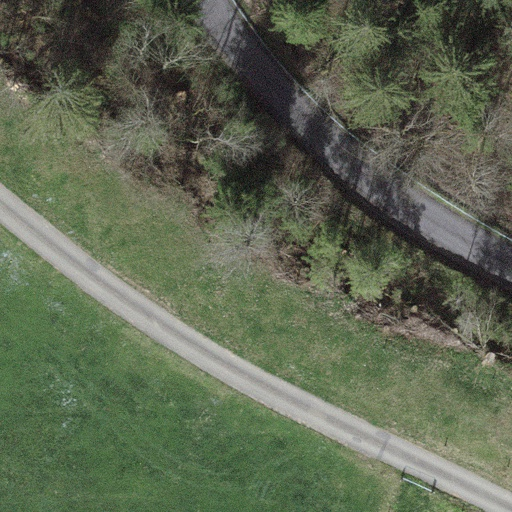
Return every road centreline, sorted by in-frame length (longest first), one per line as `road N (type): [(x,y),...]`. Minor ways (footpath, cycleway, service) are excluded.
road 1 (track): [(0,224),(247,394),(414,459),(511,508)]
road 2 (unclassified): [(511,261),(342,157),(205,0)]
